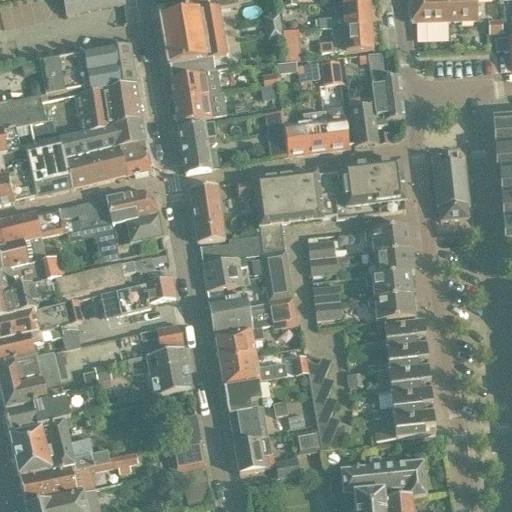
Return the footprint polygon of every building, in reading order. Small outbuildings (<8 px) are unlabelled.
[(124,8),(122,0),(62,0),(66,19),(124,8)] [(167,69),(186,65),(207,61),(207,62),(227,58),(219,10),(237,7),(235,0),(183,0),(185,15),(159,20),(167,69)] [(411,26),(449,24),(447,0),(410,0),(411,24),(411,26)] [(447,0),(449,24),(477,23),(476,0),(447,0)] [(320,31),(371,28),(369,5),(343,7),(343,20),(319,22),(320,31)] [(501,24),(488,25),(489,37),(502,36),(501,24)] [(371,28),(320,31),(320,32),(332,31),(333,45),(321,46),(321,56),(346,54),(346,55),(372,53),(371,28)] [(285,65),(300,64),(298,33),(283,34),(285,65)] [(82,91),(83,97),(136,87),(136,86),(130,48),(39,64),(41,75),(43,86),(44,93),(45,98),(82,91)] [(370,78),(372,100),(372,102),(402,100),(399,79),(381,81),(381,75),(384,75),(382,57),(368,59),(369,67),(370,78)] [(368,58),(358,59),(359,67),(369,67),(368,59),(368,58)] [(23,78),(41,75),(39,64),(21,67),(23,78)] [(338,66),(321,68),(323,89),(341,86),(338,66)] [(277,79),(297,76),(296,67),(276,69),(277,79)] [(299,86),(319,84),(316,68),(297,70),(299,86)] [(174,104),(208,99),(220,97),(217,74),(170,82),(174,104)] [(276,76),(262,78),(264,90),(278,88),(276,76)] [(41,98),(44,93),(43,86),(38,82),(32,84),(29,88),(30,96),(35,99),(41,98)] [(142,124),(136,87),(83,97),(73,99),(79,137),(90,134),(142,124)] [(274,103),(272,89),(261,91),(263,105),(274,103)] [(0,106),(9,105),(7,94),(0,95),(0,106)] [(0,106),(0,134),(15,132),(27,129),(45,125),(38,99),(9,105),(0,106)] [(212,121),(208,99),(174,104),(177,126),(212,121)] [(378,148),(377,140),(375,130),(372,102),(372,100),(348,104),(349,111),(353,143),(354,149),(354,151),(378,148)] [(402,100),(372,102),(375,130),(387,128),(387,123),(404,121),(402,100)] [(246,106),(234,108),(235,116),(248,114),(246,106)] [(287,160),(288,160),(284,129),(282,114),(265,117),(271,162),(287,160)] [(328,154),(324,124),(323,115),(303,117),(304,127),(308,157),(328,154)] [(494,145),(511,143),(511,118),(492,120),(494,145)] [(324,124),(328,154),(349,152),(349,150),(354,149),(353,143),(347,144),(344,122),(324,124)] [(31,147),(34,147),(55,142),(52,124),(45,125),(27,129),(31,147)] [(66,164),(119,152),(146,145),(142,124),(90,134),(79,137),(61,141),(66,164)] [(215,140),(216,139),(213,125),(204,126),(204,125),(177,129),(185,179),(212,174),(207,148),(214,147),(215,145),(215,140)] [(284,129),(288,160),(308,157),(304,127),(284,129)] [(24,154),(35,151),(34,147),(31,147),(27,129),(15,132),(20,154),(24,154)] [(15,132),(0,134),(0,158),(24,154),(20,154),(15,132)] [(390,146),(389,138),(377,140),(378,148),(390,146)] [(24,154),(26,163),(35,201),(72,193),(66,164),(61,141),(55,142),(34,147),(35,151),(24,154)] [(498,170),(511,169),(511,143),(494,145),(496,170),(498,170)] [(146,145),(119,152),(127,180),(150,174),(146,145)] [(119,152),(66,164),(72,193),(92,188),(127,180),(119,152)] [(0,178),(5,178),(13,176),(11,166),(26,163),(24,154),(0,158),(0,178)] [(441,224),(469,221),(467,208),(468,208),(463,164),(461,164),(461,163),(460,156),(453,156),(453,155),(441,157),(441,158),(435,158),(435,166),(435,167),(433,168),(438,211),(439,211),(441,224)] [(13,176),(5,178),(0,178),(0,209),(14,206),(14,205),(35,201),(26,163),(11,166),(13,176)] [(318,177),(318,176),(253,184),(255,198),(260,231),(261,239),(263,256),(284,253),(285,253),(281,227),(324,221),(322,211),(334,209),(336,223),(405,214),(404,206),(405,206),(400,165),(339,172),(339,174),(318,177)] [(500,195),(511,194),(511,169),(498,170),(500,195)] [(255,198),(253,184),(236,186),(238,200),(255,198)] [(197,247),(224,244),(217,188),(188,193),(197,247)] [(144,194),(105,203),(112,229),(125,225),(158,217),(153,202),(144,194)] [(502,220),(511,219),(511,194),(500,195),(502,220)] [(80,234),(112,229),(105,203),(74,209),(77,223),(80,234)] [(0,250),(40,242),(66,237),(80,234),(77,223),(62,226),(58,212),(0,225),(0,250)] [(130,247),(145,243),(163,240),(158,217),(125,225),(130,247)] [(511,219),(502,220),(504,244),(511,243),(511,219)] [(372,245),(373,256),(411,252),(409,229),(364,234),(366,246),(372,245)] [(199,250),(202,267),(246,261),(253,259),(261,258),(261,257),(263,256),(261,239),(228,242),(229,248),(199,250)] [(0,274),(44,263),(42,253),(40,242),(0,250),(0,274)] [(307,248),(309,263),(335,260),(333,245),(317,247),(308,248),(307,248)] [(409,275),(409,276),(413,276),(413,275),(411,254),(411,252),(373,256),(367,257),(368,267),(374,266),(376,279),(409,275)] [(261,257),(261,258),(262,263),(263,269),(286,265),(284,253),(263,256),(261,257)] [(54,283),(66,280),(65,274),(61,259),(44,263),(0,274),(0,295),(14,291),(31,288),(31,289),(54,283)] [(335,260),(309,263),(311,279),(337,276),(335,260)] [(151,261),(133,265),(135,275),(153,271),(151,261)] [(251,286),(249,280),(246,261),(202,267),(207,295),(242,288),(251,286)] [(262,263),(251,265),(253,280),(265,278),(263,269),(262,263)] [(124,286),(122,278),(135,275),(133,265),(120,268),(120,267),(119,268),(66,280),(54,283),(57,296),(58,301),(124,286)] [(286,265),(263,269),(265,278),(265,281),(288,277),(286,265)] [(374,302),(412,298),(409,276),(409,275),(376,279),(365,280),(367,290),(372,289),(374,302)] [(265,281),(267,293),(290,289),(288,277),(265,281)] [(150,311),(150,307),(175,303),(171,282),(145,286),(145,288),(101,298),(106,321),(150,311)] [(0,322),(33,314),(36,313),(33,301),(57,296),(54,283),(31,289),(31,288),(14,291),(0,295),(0,322)] [(267,293),(269,304),(292,301),(290,289),(267,293)] [(314,308),(340,305),(338,289),(312,292),(314,308)] [(262,331),(272,329),(271,318),(269,306),(248,311),(245,297),(208,304),(215,339),(262,331)] [(414,321),(412,298),(374,302),(368,302),(369,314),(375,313),(377,325),(414,321)] [(269,304),(269,306),(271,318),(294,314),(292,301),(269,304)] [(60,330),(68,328),(82,325),(76,303),(68,305),(36,313),(33,314),(0,322),(0,344),(41,335),(48,334),(60,331),(60,330)] [(340,305),(314,308),(316,324),(342,321),(340,305)] [(297,328),(294,314),(271,318),(272,329),(273,332),(297,328)] [(367,354),(386,352),(426,347),(423,324),(383,328),(385,344),(366,346),(367,354)] [(70,337),(68,328),(60,330),(60,331),(63,341),(66,353),(80,350),(77,335),(70,337)] [(157,342),(160,356),(183,351),(179,328),(156,333),(156,334),(139,337),(141,345),(157,342)] [(63,341),(60,331),(48,334),(50,344),(63,341)] [(215,339),(220,365),(256,358),(254,344),(264,342),(262,331),(215,339)] [(0,368),(34,360),(31,349),(43,346),(41,335),(0,344),(0,368)] [(376,376),(428,370),(426,347),(386,352),(387,366),(369,368),(370,376),(376,376)] [(183,351),(160,356),(145,359),(152,389),(154,399),(191,392),(183,351)] [(0,368),(0,396),(4,415),(65,401),(65,400),(64,401),(53,356),(34,360),(0,368)] [(220,365),(224,391),(258,384),(287,379),(285,367),(259,372),(256,358),(220,365)] [(308,376),(306,363),(305,361),(293,363),(295,378),(308,376)] [(318,368),(306,363),(308,376),(309,383),(321,388),(324,381),(331,365),(320,361),(318,368)] [(97,386),(111,383),(107,368),(94,371),(97,386)] [(372,399),(378,398),(430,392),(428,370),(376,376),(377,391),(371,391),(372,399)] [(96,394),(96,393),(92,375),(82,377),(87,396),(96,394)] [(324,408),(327,401),(334,385),(324,381),(321,388),(309,383),(312,404),(324,408)] [(234,447),(259,442),(267,440),(262,411),(251,413),(250,404),(261,402),(258,384),(224,391),(223,391),(228,418),(229,418),(233,447),(234,447)] [(380,421),(433,415),(430,392),(378,398),(380,413),(373,414),(374,422),(380,421)] [(4,415),(9,439),(63,425),(70,423),(70,422),(104,414),(103,411),(98,393),(96,393),(96,394),(87,396),(65,401),(4,415)] [(327,428),(330,421),(336,405),(327,401),(324,408),(312,404),(316,424),(327,428)] [(287,418),(285,405),(272,407),(274,420),(287,418)] [(433,415),(380,421),(382,435),(376,436),(377,444),(435,438),(433,415)] [(175,448),(195,444),(201,443),(196,418),(170,423),(172,433),(175,448)] [(316,424),(317,432),(321,454),(327,453),(339,425),(330,421),(327,428),(316,424)] [(74,474),(109,466),(109,462),(107,453),(93,457),(89,441),(68,446),(63,425),(9,439),(18,480),(50,474),(50,475),(73,470),(74,474)] [(339,425),(327,453),(341,452),(350,430),(339,425)] [(305,434),(309,457),(321,454),(317,432),(305,434)] [(309,457),(305,434),(292,437),(296,459),(309,457)] [(270,459),(267,440),(259,442),(234,447),(239,478),(264,473),(262,460),(270,459)] [(195,444),(175,448),(169,449),(173,476),(174,475),(206,469),(200,444),(201,444),(201,443),(195,444)] [(131,473),(130,467),(137,466),(135,457),(109,462),(109,466),(74,474),(73,470),(50,475),(50,474),(18,480),(19,481),(18,481),(26,509),(94,494),(90,476),(118,470),(119,476),(131,473)] [(277,482),(300,478),(297,462),(274,466),(277,482)] [(342,499),(352,498),(352,497),(373,494),(375,504),(383,503),(383,504),(410,500),(410,501),(425,499),(422,466),(380,470),(379,462),(369,463),(370,471),(340,474),(342,499)] [(206,511),(212,511),(206,469),(174,475),(182,511),(206,511)] [(99,511),(95,493),(94,494),(26,509),(26,511),(99,511)] [(410,511),(410,501),(410,500),(383,504),(383,503),(375,504),(373,494),(352,497),(352,498),(353,511),(410,511)]
